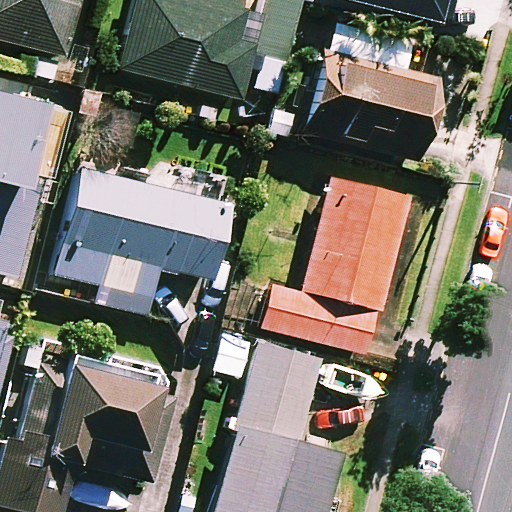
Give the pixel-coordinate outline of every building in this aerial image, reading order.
[(0,0),(0,41),(54,56),(68,0),(0,0)] [(125,0),(107,69),(230,102),(246,42),(230,38),(239,4),(223,0),(125,0)] [(347,0),(443,24),(449,0),(347,0)] [(314,22),(289,130),(357,145),(356,151),(404,162),(423,80),(391,72),(399,41),(314,22)] [(215,199),(67,167),(43,274),(140,295),(147,266),(198,277),(215,199)] [(398,198),(320,178),(291,292),(261,284),(250,326),(359,354),(398,198)] [(34,216),(0,207),(0,274),(18,279),(34,216)] [(308,358),(245,343),(203,511),(312,511),(327,452),(287,442),(308,358)] [(165,376),(48,347),(38,387),(17,381),(3,438),(0,436),(0,507),(19,511),(49,511),(62,463),(139,482),(165,376)]
